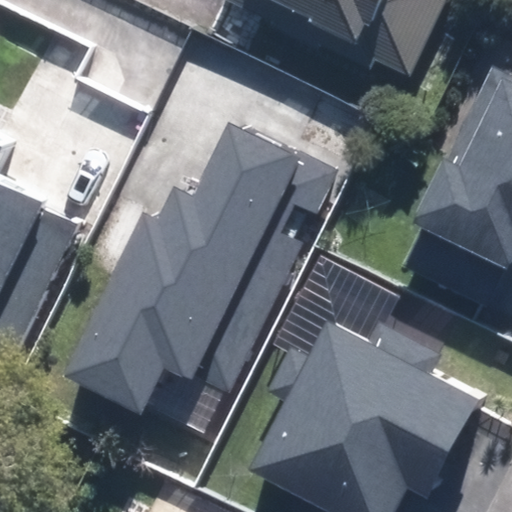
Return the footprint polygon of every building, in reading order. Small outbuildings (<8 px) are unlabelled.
[(243,0),(413,78),(449,0),(243,0)] [(511,86),(484,74),(416,219),(508,262),(511,254),(511,86)] [(229,384),(333,171),(231,122),(194,198),(176,189),(161,219),(143,211),(65,371),(145,410),(172,356),(205,372),(229,384)] [(0,347),(16,356),(78,233),(0,193),(0,347)] [(372,350),(329,325),(251,463),(337,511),(394,511),(409,486),(422,493),(472,406),(423,378),(435,357),(385,329),(372,350)]
